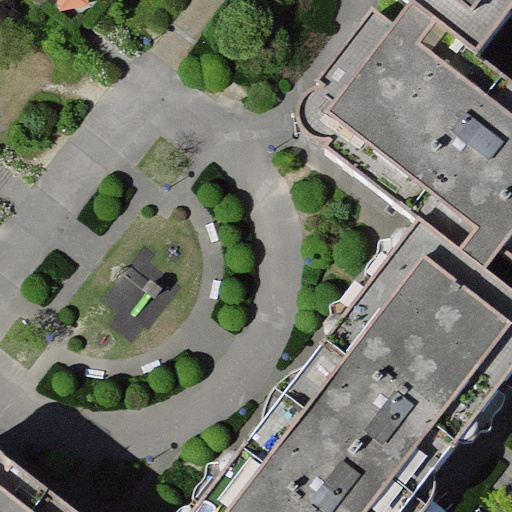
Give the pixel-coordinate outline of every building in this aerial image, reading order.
[(483,78),(511,38),(511,0),(382,0),(415,25),(483,78)] [(511,99),(483,78),(415,25),(399,46),(377,29),(289,140),(423,244),(490,295),(507,273),(511,277),(511,99)] [(423,244),(284,423),(394,511),(428,511),(511,403),(511,312),(490,295),(423,244)] [(394,511),(284,423),(214,511),(394,511)] [(39,511),(0,481),(0,511),(39,511)]
